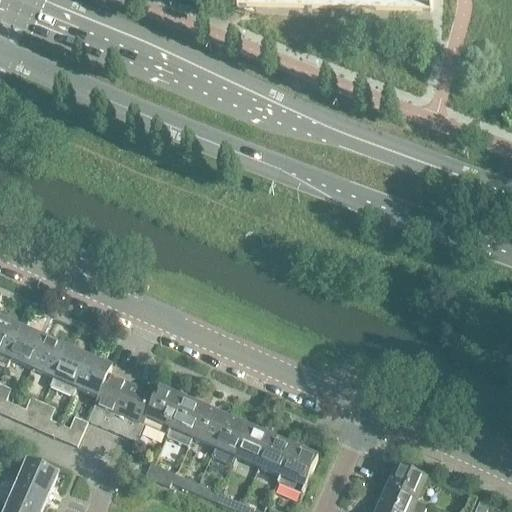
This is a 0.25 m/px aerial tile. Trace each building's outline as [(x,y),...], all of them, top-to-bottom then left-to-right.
[(236,0),(236,7),(432,12),(432,0),(236,0)] [(9,362),(22,331),(1,322),(0,325),(0,368),(5,371),(9,362)] [(31,372),(44,341),(22,331),(9,362),(31,372)] [(54,381),(67,351),(44,341),(31,372),(54,381)] [(75,391),(89,360),(67,351),(54,381),(50,391),(71,400),(75,391)] [(112,371),(89,360),(75,391),(98,401),(109,378),(112,371)] [(167,439),(183,403),(159,393),(156,398),(140,391),(139,393),(129,388),(130,387),(129,386),(128,388),(119,384),(120,383),(119,382),(118,384),(109,380),(110,378),(109,378),(98,401),(109,406),(119,410),(109,433),(110,432),(118,436),(118,437),(137,445),(144,429),(167,439)] [(10,393),(0,388),(0,415),(10,420),(15,409),(5,404),(10,393)] [(99,428),(109,406),(98,401),(88,424),(90,424),(99,428),(98,428),(99,428)] [(33,430),(43,407),(31,402),(26,413),(15,409),(10,420),(23,426),(23,425),(32,429),(32,430),(33,430)] [(192,442),(205,412),(183,403),(167,439),(166,442),(188,451),(192,442)] [(109,433),(119,410),(109,406),(99,428),(100,429),(100,428),(108,432),(109,433)] [(54,412),(43,407),(33,430),(34,431),(35,430),(44,434),(43,435),(54,439),(59,428),(49,424),(54,412)] [(214,452),(227,422),(205,412),(192,442),(214,452)] [(70,433),(59,428),(54,439),(67,445),(67,444),(76,448),(76,449),(78,450),(87,426),(75,421),(70,433)] [(236,461),(249,431),(227,422),(214,452),(210,461),(233,470),(236,461)] [(258,471),(271,441),(249,431),(236,461),(258,471)] [(281,480),(294,450),(271,441),(258,471),(281,480)] [(319,461),(294,450),(281,480),(278,487),(303,497),(319,461)] [(28,465),(18,487),(48,500),(58,478),(28,465)] [(157,485),(163,473),(151,467),(146,480),(157,485)] [(398,469),(388,492),(418,505),(428,482),(425,481),(427,477),(425,477),(414,472),(413,471),(411,475),(398,469)] [(175,478),(163,473),(157,485),(169,490),(175,478)] [(194,495),(197,487),(179,479),(175,487),(194,495)] [(15,511),(42,511),(48,500),(18,487),(9,509),(15,511)] [(218,496),(197,487),(194,495),(214,504),(218,496)] [(426,511),(428,509),(418,505),(388,492),(378,511),(426,511)] [(217,506),(231,511),(236,511),(239,506),(221,497),(217,506)]
